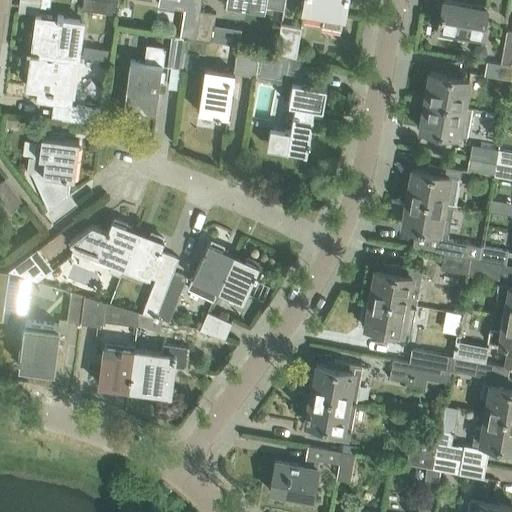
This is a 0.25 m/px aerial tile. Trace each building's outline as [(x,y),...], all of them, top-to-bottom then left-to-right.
[(83,0),(82,7),(116,11),(117,0),(83,0)] [(201,0),(185,0),(181,35),(186,36),(195,37),(200,9),(201,0)] [(341,29),(345,0),(305,0),(304,8),(324,12),(322,25),(341,29)] [(442,0),(438,26),(437,33),(465,38),(466,31),(481,34),(486,6),(485,6),(484,8),(458,3),(458,1),(451,0),(442,0)] [(215,12),(200,9),(195,37),(211,39),(215,12)] [(27,47),(27,49),(78,56),(81,36),(83,19),(35,13),(31,47),(27,47)] [(281,24),(276,51),(292,56),(296,57),(301,27),(281,24)] [(501,59),(511,61),(511,30),(507,29),(501,59)] [(186,36),(181,35),(171,33),(168,65),(182,67),(186,36)] [(131,57),(124,106),(136,107),(135,109),(141,109),(141,108),(156,110),(162,64),(163,64),(165,47),(148,45),(147,60),(131,57)] [(238,45),(234,66),(257,70),(260,49),(238,45)] [(30,50),(26,85),(38,86),(36,100),(66,104),(68,90),(73,91),(76,72),(78,56),(27,49),(26,50),(30,50)] [(257,70),(256,75),(269,77),(271,65),(290,68),(292,56),(276,51),(260,49),(257,70)] [(511,79),(511,72),(511,61),(501,59),(500,62),(484,59),(482,73),(511,79)] [(205,66),(198,110),(215,113),(215,115),(220,116),(221,114),(228,115),(234,72),(234,71),(205,66)] [(469,77),(430,70),(425,96),(472,104),(472,103),(465,102),(469,77)] [(271,147),(287,149),(306,153),(308,144),(309,144),(310,140),(309,139),(313,115),(315,107),(322,108),(326,86),(292,80),(289,99),(295,100),(290,130),(270,126),(267,146),(271,147)] [(466,136),(472,104),(425,96),(420,127),(466,136)] [(62,117),(61,118),(101,123),(103,108),(68,104),(68,105),(70,105),(68,118),(62,117)] [(44,209),(53,220),(77,202),(68,191),(70,177),(74,178),(79,140),(42,135),(39,156),(29,155),(27,171),(43,173),(52,203),(44,209)] [(471,143),(469,156),(496,161),(498,147),(471,143)] [(511,149),(498,147),(496,161),(511,163),(511,149)] [(469,156),(466,169),(493,174),(496,161),(469,156)] [(511,163),(496,161),(493,174),(511,177),(511,163)] [(413,167),(408,194),(453,201),(455,202),(461,168),(428,162),(427,170),(413,167)] [(0,199),(10,211),(23,201),(5,177),(0,180),(0,199)] [(408,194),(402,224),(431,229),(448,232),(453,201),(408,194)] [(122,272),(124,265),(138,228),(112,218),(108,227),(107,226),(106,228),(92,223),(70,240),(74,246),(98,255),(97,255),(113,261),(110,268),(122,272)] [(141,311),(156,316),(174,270),(173,270),(179,256),(161,249),(162,247),(161,247),(164,238),(138,228),(124,265),(154,276),(142,310),(141,311)] [(431,229),(427,246),(443,249),(465,253),(467,242),(447,238),(448,232),(431,229)] [(218,288),(234,252),(208,240),(205,248),(203,248),(201,253),(203,253),(192,277),(188,286),(213,298),(218,288)] [(481,244),(479,255),(506,260),(508,249),(481,244)] [(7,271),(10,272),(26,276),(37,280),(53,268),(37,248),(7,271)] [(468,272),(471,254),(465,253),(443,249),(440,267),(468,272)] [(259,263),(234,252),(218,288),(243,300),(254,276),(255,277),(258,272),(256,271),(259,263)] [(506,260),(479,255),(471,254),(468,272),(500,278),(503,262),(506,263),(506,260)] [(376,268),(371,293),(416,301),(422,267),(383,260),(381,269),(376,268)] [(0,269),(0,317),(2,318),(1,319),(3,319),(3,316),(5,305),(9,278),(10,272),(7,271),(0,269)] [(174,270),(156,316),(163,318),(169,320),(186,275),(174,270)] [(5,305),(3,316),(20,318),(25,280),(9,278),(5,305)] [(511,284),(499,282),(496,295),(504,297),(501,313),(511,314),(511,284)] [(67,319),(81,321),(85,294),(71,290),(67,319)] [(411,332),(416,301),(371,293),(365,324),(411,332)] [(85,294),(81,321),(103,323),(104,319),(138,322),(138,321),(140,311),(85,294)] [(140,311),(138,321),(159,328),(163,318),(156,316),(141,311),(140,311)] [(199,329),(225,337),(232,321),(208,311),(199,329)] [(491,327),(488,341),(511,345),(511,314),(501,313),(498,328),(491,327)] [(53,366),(54,366),(59,332),(45,331),(46,321),(27,318),(25,328),(23,328),(20,350),(18,350),(18,354),(20,354),(19,362),(20,362),(19,366),(53,370),(53,366)] [(456,340),(454,352),(486,358),(488,345),(456,340)] [(162,351),(135,347),(129,387),(170,392),(174,365),(186,367),(189,346),(163,342),(162,351)] [(99,383),(129,387),(135,347),(104,343),(99,383)] [(411,347),(409,358),(452,366),(454,354),(411,347)] [(454,354),(452,366),(483,371),(479,394),(483,395),(481,408),(511,413),(511,378),(507,377),(509,365),(485,361),(486,358),(454,352),(454,354)] [(450,377),(452,366),(409,358),(394,355),(391,373),(411,377),(412,371),(450,377)] [(362,364),(334,359),(333,366),(316,363),(311,390),(356,398),(362,364)] [(312,422),(310,432),(349,440),(356,398),(311,390),(305,421),(312,422)] [(471,441),(501,446),(501,444),(511,446),(511,413),(481,408),(478,425),(474,424),(471,441)] [(438,441),(436,453),(486,461),(489,448),(463,443),(463,445),(451,443),(452,434),(448,429),(441,428),(439,428),(437,441),(438,441)] [(410,436),(405,462),(425,466),(434,467),(436,453),(438,441),(437,441),(410,436)] [(270,489),(312,497),(319,457),(339,460),(341,450),(308,444),(304,464),(275,459),(270,489)] [(354,453),(341,450),(339,460),(336,475),(350,478),(354,453)] [(434,467),(441,469),(483,476),(486,461),(436,453),(434,467)] [(425,466),(419,504),(434,507),(441,469),(434,467),(425,466)] [(511,511),(511,504),(470,497),(467,511),(511,511)]
